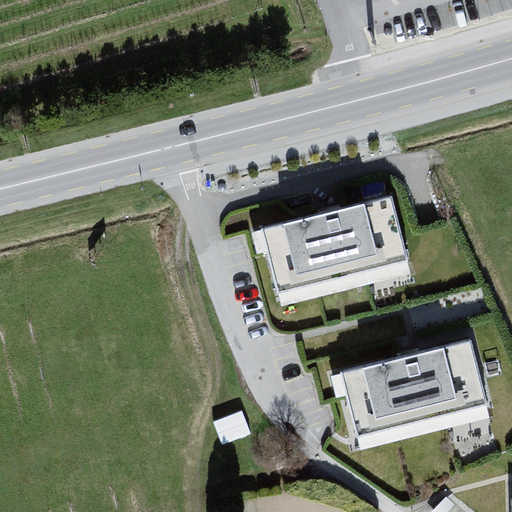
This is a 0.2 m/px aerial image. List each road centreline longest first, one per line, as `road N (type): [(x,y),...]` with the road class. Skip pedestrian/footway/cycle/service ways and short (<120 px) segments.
road 1 (residential): [(384,511),(274,425),(204,256),(172,147)]
road 2 (primary): [(172,147),(511,58)]
road 3 (primary): [(0,189),(172,147)]
